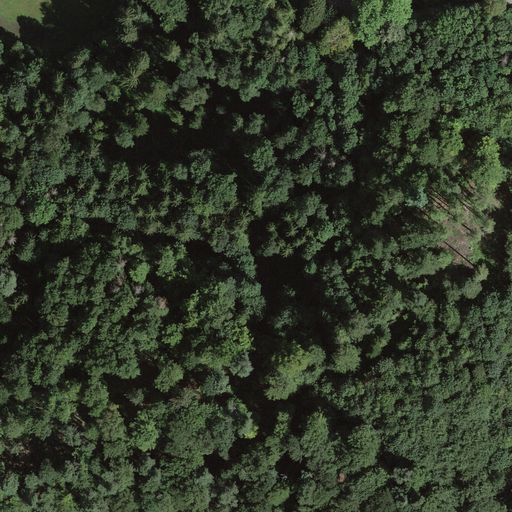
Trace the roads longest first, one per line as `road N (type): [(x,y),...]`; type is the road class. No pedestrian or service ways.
road 1 (track): [(361,56),(372,98),(371,143),(347,199),(318,236),(263,257),(75,218),(39,219),(25,230),(0,307)]
road 2 (track): [(511,280),(483,280),(393,342),(280,402)]
